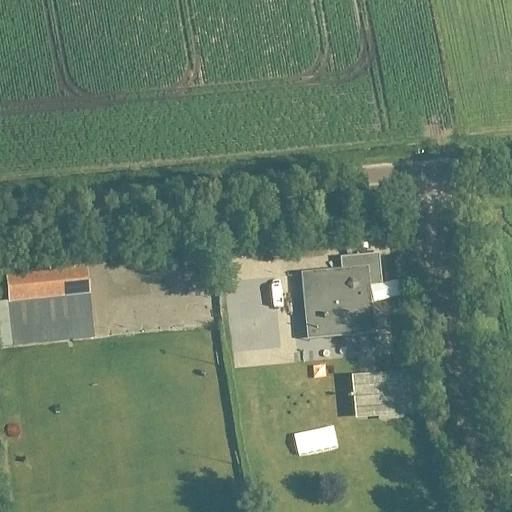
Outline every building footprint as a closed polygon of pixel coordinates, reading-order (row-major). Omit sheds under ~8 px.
[(48,269),(49,280),(6,284),(9,309),(88,301),(86,276),(73,277),(72,267),(48,269)] [(375,336),(369,276),(363,271),(302,277),(303,282),(304,286),(305,290),(307,295),(308,299),(310,303),(313,307),(315,310),(318,314),(321,317),(325,320),(328,323),(332,326),(336,328),(340,330),(344,332),(348,334),(352,335),(357,336),(361,336),(366,337),(370,337),(375,336)] [(12,348),(14,348),(14,347),(12,348),(7,306),(0,306),(0,348),(11,348),(12,348)] [(401,389),(400,377),(375,380),(376,391),(401,389)] [(377,410),(378,421),(403,419),(402,408),(377,410)]
